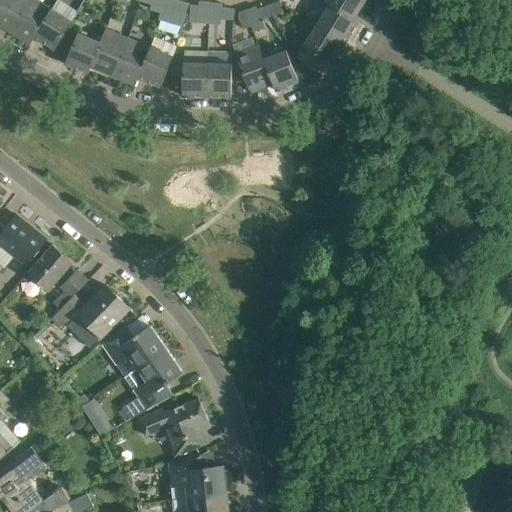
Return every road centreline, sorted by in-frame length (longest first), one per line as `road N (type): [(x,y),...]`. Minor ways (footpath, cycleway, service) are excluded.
road 1 (residential): [(0,55),(104,101),(159,114),(289,112),(330,93),(370,56),(394,0)]
road 2 (residential): [(253,511),(254,486),(223,375),(170,300),(0,161)]
